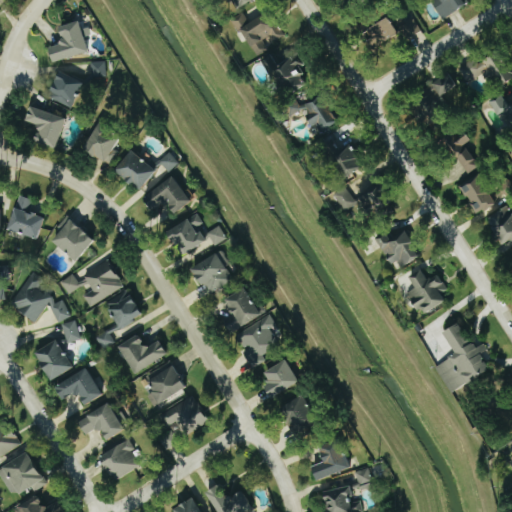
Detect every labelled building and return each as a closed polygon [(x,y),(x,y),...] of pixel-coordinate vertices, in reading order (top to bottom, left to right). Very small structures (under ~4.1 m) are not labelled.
[(255,0),(232,0),(237,8),(255,0)] [(466,6),(463,0),(439,0),(434,3),(442,19),(466,6)] [(251,23),(243,12),(233,18),(258,57),(269,49),(266,44),(282,34),(268,12),(251,23)] [(416,32),(415,14),(406,15),(407,32),(416,32)] [(365,32),(375,49),(399,34),(388,17),(365,32)] [(89,53),(80,21),(58,27),(63,44),(49,48),(53,63),(89,53)] [(498,89),(511,80),(511,76),(495,48),(461,69),(469,83),(488,72),(498,89)] [(308,84),(299,69),(305,65),(300,57),(294,61),(289,54),(283,58),(279,52),(266,60),(290,96),(308,84)] [(91,63),(93,79),(108,77),(106,61),(91,63)] [(73,108),(84,83),(60,72),(49,97),(73,108)] [(432,83),(441,97),(447,94),(455,108),(468,100),(463,92),(461,93),(449,74),(432,83)] [(500,119),(508,114),(511,120),(511,101),(508,104),(502,96),(490,103),(500,119)] [(306,105),(310,114),(307,115),(312,127),(317,124),(321,132),(337,125),(325,97),(306,105)] [(437,111),(436,111),(437,100),(419,98),(417,121),(436,122),(437,111)] [(285,108),(290,117),(305,109),(300,100),(285,108)] [(66,118),(31,107),(25,123),(40,128),(35,142),(56,149),(66,118)] [(121,138),(101,124),(83,148),(106,164),(115,151),(113,150),(121,138)] [(470,174),(481,164),(464,146),(470,140),(461,130),(444,147),(470,174)] [(349,146),(343,150),(333,137),(321,145),(346,178),(364,165),(349,146)] [(142,191),(157,170),(131,151),(116,172),(142,191)] [(169,172),(180,164),(171,152),(160,161),(169,172)] [(496,205),(481,175),(461,184),(476,215),(496,205)] [(144,199),(153,212),(163,204),(173,216),(192,201),(173,176),(144,199)] [(356,205),(347,187),(334,193),(343,212),(356,205)] [(362,196),(367,213),(390,206),(384,189),(362,196)] [(45,217),(29,212),(33,201),(20,196),(8,230),(38,240),(45,217)] [(487,218),(504,249),(511,244),(511,208),(511,206),(487,218)] [(207,244),(200,226),(204,225),(200,216),(170,229),(181,255),(207,244)] [(78,262),(95,239),(66,217),(59,227),(62,229),(52,243),(78,262)] [(228,239),(220,226),(209,233),(216,246),(228,239)] [(420,258),(405,228),(380,240),(395,270),(420,258)] [(208,295),(235,279),(219,252),(192,269),(208,295)] [(85,276),(94,290),(84,296),(92,308),(124,287),(108,261),(85,276)] [(428,280),(420,267),(408,275),(418,291),(410,295),(423,316),(446,302),(441,294),(447,289),(438,274),(428,280)] [(59,323),(71,317),(64,300),(56,304),(52,296),(40,289),(45,280),(32,272),(12,307),(37,322),(46,307),(51,305),(59,323)] [(82,288),(76,275),(62,281),(67,294),(82,288)] [(239,327),(260,317),(248,289),(226,298),(239,327)] [(107,301),(118,327),(97,336),(103,349),(116,344),(111,333),(143,318),(131,291),(107,301)] [(270,330),(277,325),(271,315),(238,335),(247,350),(245,352),(254,367),(266,360),(263,356),(280,346),(270,330)] [(62,325),(68,344),(82,339),(76,321),(62,325)] [(444,333),(457,355),(436,367),(451,393),(490,371),(481,355),(489,350),(485,344),(475,350),(460,324),(444,333)] [(119,347),(136,375),(168,355),(160,340),(146,348),(139,336),(119,347)] [(74,368),(58,340),(35,353),(52,381),(74,368)] [(300,384),(289,361),(265,372),(271,384),(265,387),(271,398),(300,384)] [(148,396),(154,407),(187,389),(175,367),(149,381),(155,392),(148,396)] [(56,386),(63,401),(80,393),(85,405),(102,397),(89,370),(56,386)] [(163,415),(171,430),(158,438),(166,451),(179,443),(178,440),(209,422),(194,396),(163,415)] [(282,408),(296,436),(319,425),(306,396),(282,408)] [(78,423),(87,436),(100,428),(108,442),(126,431),(109,404),(78,423)] [(0,458),(21,446),(5,420),(0,422),(0,458)] [(135,449),(129,440),(100,458),(115,482),(141,466),(132,451),(135,449)] [(348,471),(340,440),(319,446),(324,463),(313,466),(316,480),(348,471)] [(0,468),(0,472),(12,497),(32,487),(34,492),(46,486),(30,454),(0,468)] [(373,482),(370,468),(356,472),(360,485),(373,482)] [(207,494),(218,511),(253,511),(255,511),(242,491),(229,500),(220,485),(207,494)] [(363,511),(361,501),(354,502),(351,487),(324,492),(327,511),(363,511)] [(57,511),(63,509),(59,502),(44,509),(38,497),(15,509),(16,511),(57,511)] [(170,511),(202,511),(195,499),(170,511)]
